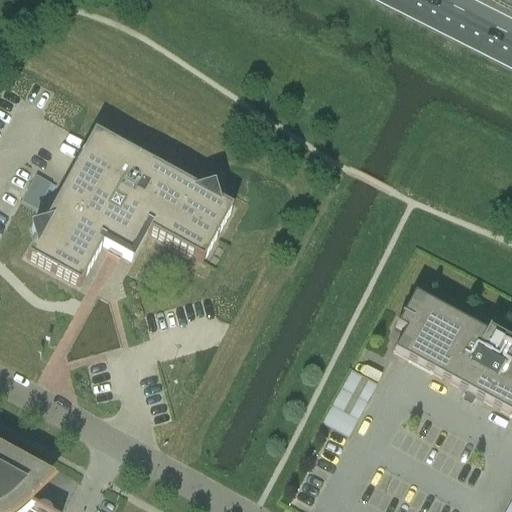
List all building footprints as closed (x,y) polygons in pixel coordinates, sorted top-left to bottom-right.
[(25,259),(78,288),(102,245),(109,249),(105,256),(118,263),(122,256),(129,260),(144,233),(201,264),(231,211),(213,201),(210,191),(200,194),(93,135),(42,229),(32,232),(35,241),(25,259)] [(21,204),(37,213),(51,187),(35,178),(21,204)] [(511,355),(510,354),(511,349),(511,345),(488,333),(484,340),(415,302),(405,321),(401,319),(395,329),(404,334),(393,355),(511,420),(511,355)] [(322,424),(348,438),(377,384),(351,370),(322,424)] [(0,511),(15,511),(17,511),(19,509),(20,508),(22,506),(23,505),(25,503),(26,502),(26,501),(27,500),(28,499),(25,497),(17,493),(8,488),(0,483),(0,511)] [(31,506),(41,511),(57,511),(64,502),(42,488),(31,506)]
